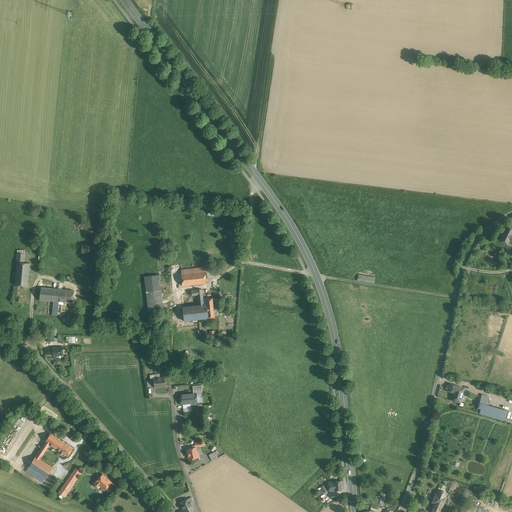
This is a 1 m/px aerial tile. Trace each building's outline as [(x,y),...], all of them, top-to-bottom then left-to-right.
[(511,228),(507,226),(500,240),(508,244),(508,243),(511,234),(511,228)] [(26,254),(17,253),(16,263),(17,263),(14,301),(22,302),(23,286),(28,287),(30,264),(25,263),(26,254)] [(193,273),(182,274),(183,286),(207,283),(205,271),(193,273)] [(159,275),(144,277),(149,311),(163,310),(159,275)] [(359,275),(358,281),(375,283),(376,277),(359,275)] [(59,290),(41,288),(40,301),(47,302),(47,301),(54,301),(57,302),(59,290)] [(199,305),(183,307),(184,321),(205,319),(204,305),(202,289),(197,290),(192,291),(192,296),(197,295),(199,305)] [(74,291),(59,290),(57,302),(59,302),(73,303),(74,291)] [(212,298),(206,299),(207,304),(204,305),(205,319),(215,317),(212,298)] [(63,347),(53,347),(53,349),(47,349),(47,355),(53,355),(53,356),(63,356),(63,347)] [(165,378),(154,379),(155,387),(155,388),(159,387),(159,386),(166,385),(165,378)] [(464,388),(450,384),(448,391),(454,393),(452,400),(460,403),(464,388)] [(196,393),(181,395),(181,405),(191,404),(197,403),(196,393)] [(488,397),(481,395),(479,403),(482,403),(480,414),(484,415),(487,405),(488,397)] [(507,411),(487,405),(484,415),(504,421),(507,411)] [(66,444),(51,434),(46,442),(50,444),(61,452),(66,444)] [(46,442),(36,456),(40,459),(50,444),(46,442)] [(73,449),(66,444),(61,452),(68,456),(73,449)] [(195,448),(190,449),(190,447),(187,448),(190,460),(195,458),(195,459),(200,458),(199,455),(198,456),(195,448)] [(113,460),(107,454),(103,458),(109,464),(113,460)] [(40,459),(36,456),(26,471),(43,482),(53,468),(40,459)] [(76,468),(59,493),(65,497),(69,491),(72,486),(82,472),(76,468)] [(103,475),(94,483),(98,487),(100,486),(101,487),(103,489),(104,490),(111,483),(103,475)] [(341,481),(328,482),(329,492),(342,490),(341,481)] [(440,492),(438,491),(437,495),(435,494),(432,502),(435,503),(433,508),(440,510),(441,506),(442,506),(445,498),(444,498),(445,494),(444,494),(444,493),(444,492),(443,491),(442,490),(441,491),(440,491),(440,492)] [(195,511),(191,502),(189,499),(180,503),(184,511),(195,511)]
